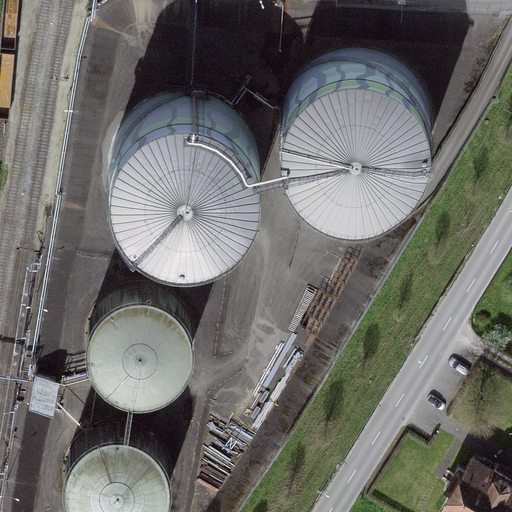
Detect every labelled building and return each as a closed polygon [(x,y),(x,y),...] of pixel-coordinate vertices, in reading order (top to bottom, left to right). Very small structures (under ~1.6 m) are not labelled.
[(297,165),(311,179),(328,189),(348,194),(369,194),(388,187),(406,176),(419,160),(428,142),(431,122),(429,104),(423,87),(413,72),(400,60),(384,51),(367,47),(349,46),(331,50),(313,59),(299,73),(288,90),(283,109),(282,128),(287,148),(297,165)] [(131,220),(146,231),(164,239),(184,241),(204,239),(222,231),(238,219),(250,203),(257,185),(260,165),(257,145),(249,127),(236,111),(219,99),(200,92),(180,91),(160,95),(143,103),(128,115),(117,131),(110,149),(109,168),(111,187),(119,204),(131,220)] [(99,308),(91,324),(88,342),(91,360),(99,376),(112,388),(128,396),(146,399),(164,395),(181,386),(194,371),(201,352),(201,333),(194,315),(182,299),(166,289),(146,285),(128,288),(112,295),(99,308)] [(36,372),(31,403),(49,406),(54,375),(36,372)] [(93,434),(79,445),(69,461),(65,478),(67,496),(73,511),(165,511),(166,511),(173,494),(175,476),(170,459),(160,444),(145,433),(127,427),(109,428),(93,434)] [(511,481),(471,457),(441,507),(448,511),(510,511),(511,510),(511,481)]
